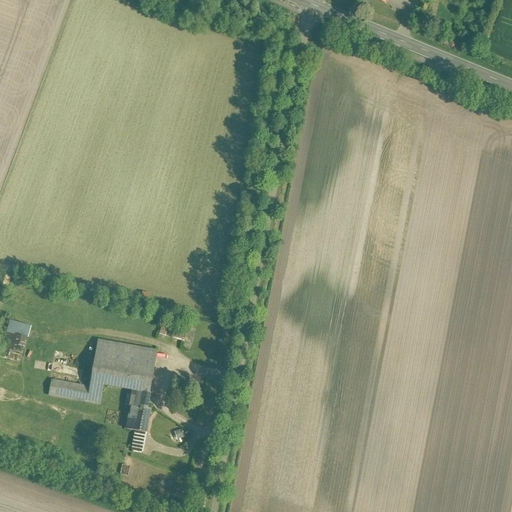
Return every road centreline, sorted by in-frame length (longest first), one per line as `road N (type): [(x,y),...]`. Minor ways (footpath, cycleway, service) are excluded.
road 1 (unclassified): [(309,4),(216,511)]
road 2 (secondary): [(511,86),(309,4)]
